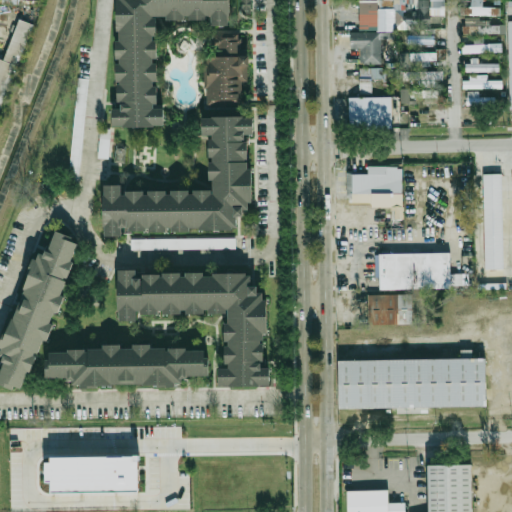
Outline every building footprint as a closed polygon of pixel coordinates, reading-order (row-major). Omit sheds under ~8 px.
[(122,0),(118,124),(168,125),(169,107),(161,107),(164,18),(211,19),(211,25),(234,25),(234,0),(122,0)] [(251,0),(242,0),(241,17),(251,17),(251,0)] [(432,0),(398,0),(398,30),(432,30),(432,0)] [(444,0),(443,0),(431,0),(431,15),(445,15),(444,0)] [(484,0),(469,0),(461,0),(461,15),(500,16),(500,7),(483,7),(484,0)] [(0,56),(4,58),(20,17),(36,23),(0,113),(0,56)] [(464,25),(464,33),(501,33),(501,25),(464,25)] [(360,64),(382,64),(382,32),(352,32),(352,48),(360,48),(360,64)] [(247,103),(247,55),(242,55),(242,35),(207,35),(206,103),(247,103)] [(503,44),(463,44),(463,52),(503,52),(503,44)] [(411,52),(411,60),(446,60),(446,51),(411,52)] [(467,62),(467,70),(500,70),(500,62),(467,62)] [(382,77),(382,68),(360,68),(360,93),(373,93),(373,77),(382,77)] [(403,80),(418,80),(419,87),(435,86),(435,79),(443,79),(443,71),(403,72),(403,80)] [(488,88),(488,76),(465,76),(465,88),(488,88)] [(87,79),(76,78),(71,174),(81,175),(87,79)] [(438,97),(438,89),(401,89),(400,103),(409,103),(409,97),(438,97)] [(495,96),(479,96),(479,92),(466,92),(466,105),(495,105),(495,96)] [(350,94),(393,93),(394,124),(351,125),(350,94)] [(109,232),(242,229),(242,216),(257,215),(255,115),(206,116),(207,135),(214,135),(215,187),(108,189),(109,232)] [(109,159),(110,129),(100,128),(98,158),(109,159)] [(485,171),(504,171),(505,265),(486,266),(485,171)] [(351,194),(385,194),(385,173),(351,173),(351,194)] [(80,238),(58,231),(50,257),(36,253),(0,378),(0,382),(34,393),(80,238)] [(131,250),(236,248),(236,238),(131,240),(131,250)] [(383,254),(451,253),(451,288),(383,288),(383,254)] [(230,313),(230,367),(221,367),(221,385),(275,385),(275,366),(270,366),(270,285),(255,285),(255,272),(140,272),(140,269),(123,269),(123,319),(143,319),(143,313),(230,313)] [(462,274),(451,274),(451,286),(462,286),(462,274)] [(412,294),(368,294),(369,325),(413,324),(412,294)] [(187,383),(187,376),(214,376),(214,347),(49,348),(49,383),(187,383)] [(340,360),(490,358),(491,406),(341,408),(340,360)] [(140,462),(140,498),(54,499),(54,489),(47,489),(46,468),(54,468),(54,463),(140,462)] [(430,511),(429,471),(473,470),(473,511),(430,511)] [(348,511),(348,498),(389,496),(390,509),(406,508),(406,511),(348,511)]
